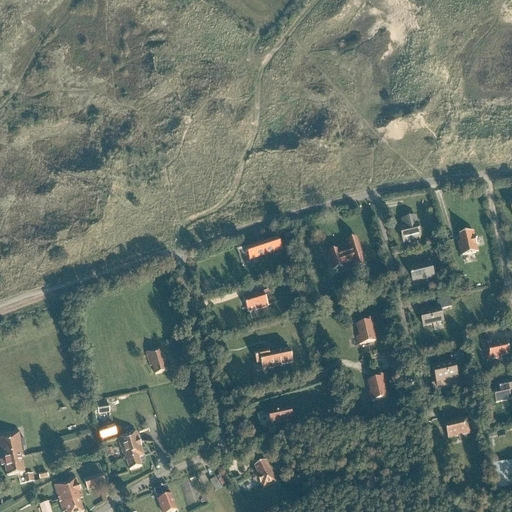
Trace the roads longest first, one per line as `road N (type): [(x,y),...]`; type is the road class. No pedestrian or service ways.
road 1 (track): [(316,0),(265,62),(245,160),(226,200),(180,231),(181,251)]
road 2 (residential): [(432,418),(373,193)]
road 3 (unclassified): [(373,193),(181,251)]
road 4 (track): [(0,314),(181,251)]
road 5 (unclassified): [(101,511),(212,453),(222,438),(218,412)]
road 6 (unclassified): [(218,412),(181,251)]
road 7 (residential): [(218,412),(309,384),(339,365),(366,372)]
